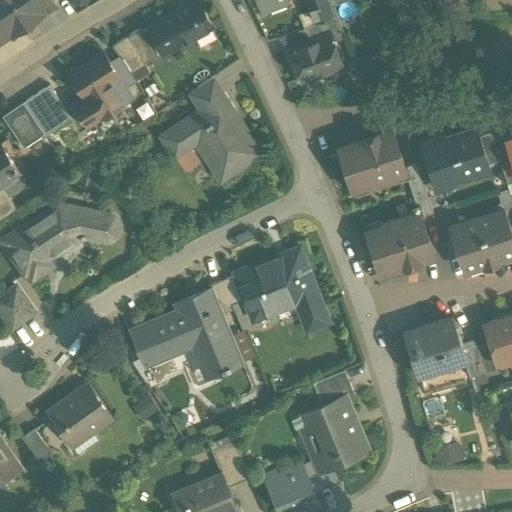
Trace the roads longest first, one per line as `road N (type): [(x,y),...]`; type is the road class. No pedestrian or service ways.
road 1 (residential): [(323,197),(179,261),(106,305),(18,381)]
road 2 (residential): [(349,511),(382,495),(401,462),(401,426),(323,197)]
road 3 (residential): [(323,197),(229,0)]
road 4 (residential): [(0,82),(130,0)]
